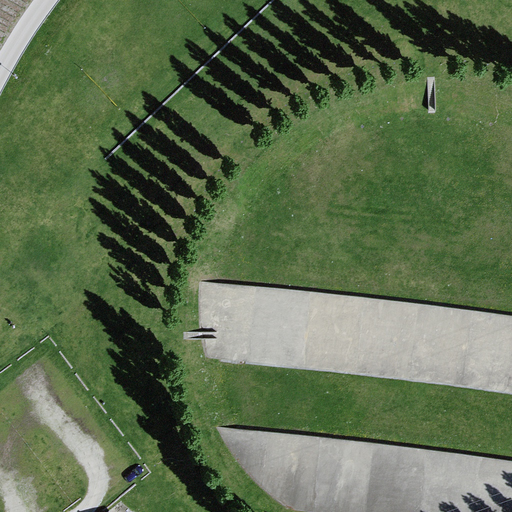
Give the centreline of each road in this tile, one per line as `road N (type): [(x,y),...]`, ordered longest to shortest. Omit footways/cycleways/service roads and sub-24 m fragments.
road 1 (motorway): [(0,443),(511,500)]
road 2 (motorway): [(511,354),(205,319),(0,310)]
